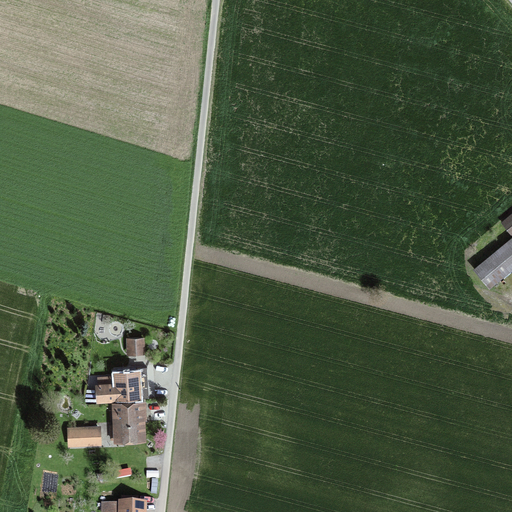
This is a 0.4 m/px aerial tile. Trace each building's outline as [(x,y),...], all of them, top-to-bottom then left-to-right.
[(511,212),(500,222),(511,235),(511,234),(511,212)] [(489,289),(511,269),(511,236),(473,269),(489,289)] [(127,359),(142,359),(142,343),(126,343),(127,359)] [(148,388),(146,367),(136,367),(137,373),(110,374),(111,385),(98,385),(99,399),(138,397),(138,389),(148,388)] [(115,439),(141,438),(139,411),(145,411),(144,401),(117,402),(118,424),(114,424),(115,439)] [(67,448),(100,446),(99,427),(66,429),(67,448)] [(116,511),(117,504),(103,503),(102,511),(116,511)]
